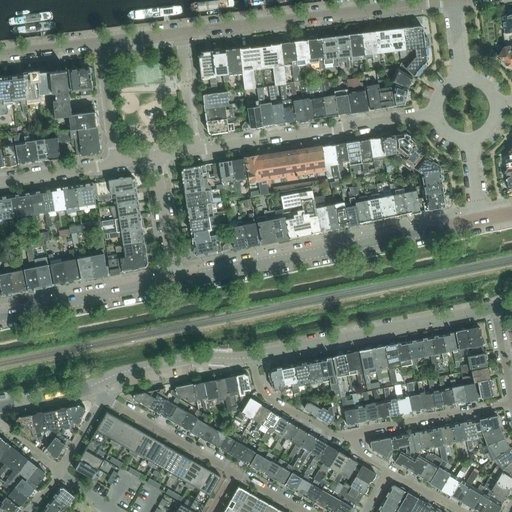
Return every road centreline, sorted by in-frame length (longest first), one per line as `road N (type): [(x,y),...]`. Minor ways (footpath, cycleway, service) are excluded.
road 1 (tertiary): [(480,219),(175,280)]
road 2 (residential): [(178,31),(429,0)]
road 3 (unclassified): [(251,356),(493,307)]
road 4 (residential): [(192,151),(435,113)]
road 5 (tertiary): [(175,280),(0,315)]
road 6 (residential): [(352,436),(511,404)]
road 7 (unclassified): [(93,384),(189,358),(251,356)]
road 8 (residential): [(234,472),(102,398)]
road 9 (residential): [(352,436),(269,400),(253,364)]
road 10 (residential): [(175,280),(155,157)]
road 11 (residential): [(114,163),(98,41)]
